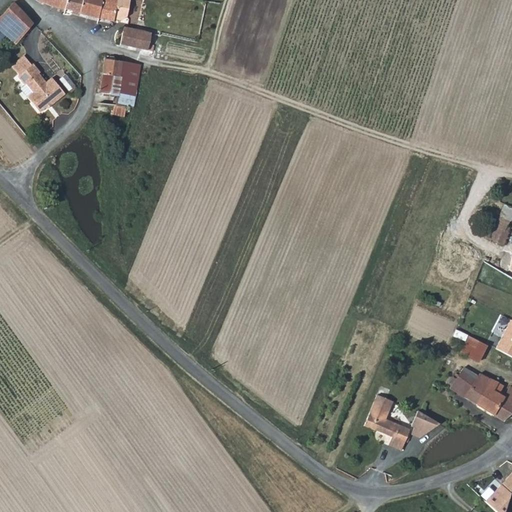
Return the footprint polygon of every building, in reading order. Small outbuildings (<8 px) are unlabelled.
[(38,0),(65,11),(66,0),(38,0)] [(78,16),(106,20),(113,22),(114,19),(118,20),(124,19),(129,0),(66,0),(65,11),(78,16)] [(13,3),(1,16),(0,16),(0,30),(6,35),(17,44),(38,28),(23,12),(13,3)] [(123,28),(120,45),(152,52),(153,45),(149,44),(151,33),(123,28)] [(102,74),(111,75),(113,61),(104,59),(102,74)] [(121,76),(118,91),(133,94),(134,89),(135,90),(140,70),(122,68),(122,62),(113,61),(111,75),(121,76)] [(140,70),(141,65),(122,62),(122,68),(140,70)] [(38,74),(40,73),(33,64),(18,77),(25,86),(26,84),(33,93),(27,98),(39,112),(48,105),(51,106),(65,94),(51,78),(45,83),(38,74)] [(100,94),(117,96),(118,91),(121,76),(111,75),(102,74),(100,94)] [(124,117),(127,108),(115,106),(112,115),(124,117)] [(490,239),(502,244),(508,231),(505,230),(511,215),(511,208),(504,204),(498,218),(490,239)] [(511,322),(509,320),(493,348),(511,358),(511,322)] [(486,346),(469,336),(460,352),(477,362),(486,346)] [(449,387),(453,390),(473,405),(485,385),(487,386),(492,379),(480,373),(477,376),(463,367),(449,387)] [(473,405),(493,415),(504,396),(499,394),(504,386),(492,379),(487,386),(485,385),(473,405)] [(376,393),(363,424),(390,436),(387,444),(400,449),(407,433),(409,428),(384,418),(392,400),(376,393)] [(503,420),(511,412),(511,401),(504,396),(493,415),(503,420)] [(437,424),(416,412),(409,428),(407,433),(416,437),(437,424)] [(511,472),(511,473),(484,502),(494,511),(504,511),(511,484),(511,472)]
